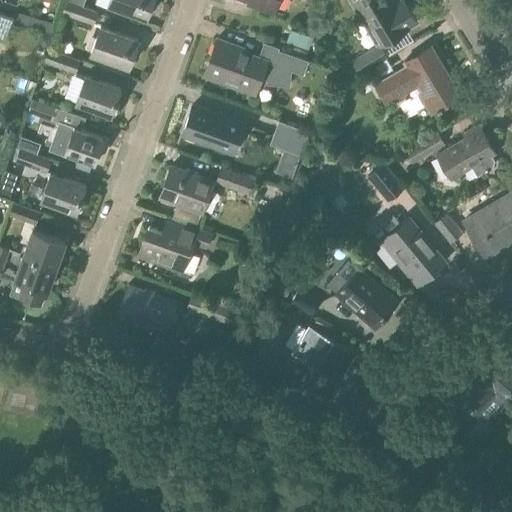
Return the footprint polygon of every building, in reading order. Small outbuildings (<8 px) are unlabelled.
[(109,0),(108,3),(146,17),(147,14),(149,15),(153,3),(151,2),(152,0),(109,0)] [(278,0),(245,0),(259,5),(258,8),(273,13),(278,0)] [(370,29),(376,38),(380,45),(416,23),(404,3),(395,9),(389,0),(351,0),(369,29),(370,29)] [(66,1),(62,13),(92,24),(96,12),(66,1)] [(0,38),(5,40),(13,17),(0,12),(0,38)] [(100,26),(91,52),(128,66),(129,64),(131,64),(136,52),(134,51),(138,40),(100,26)] [(308,61),(277,50),(278,47),(267,43),(261,58),(233,47),(234,44),(217,38),(203,74),(249,91),(255,75),(267,79),(267,84),(291,85),(292,70),(303,74),(308,61)] [(352,61),(359,73),(387,57),(379,45),(352,61)] [(405,62),(407,65),(375,84),(386,103),(416,85),(421,91),(419,92),(430,112),(436,109),(437,111),(441,108),(440,106),(460,95),(431,46),(405,62)] [(44,61),(75,73),(78,65),(79,61),(48,50),(44,61)] [(110,114),(111,112),(116,114),(119,103),(115,102),(120,88),(85,75),(75,101),(110,114)] [(55,107),(31,99),(27,110),(51,119),(55,107)] [(242,122),(192,104),(181,134),(231,153),(242,122)] [(102,136),(73,126),(59,121),(49,149),(64,155),(65,152),(93,162),(102,136)] [(308,132),(278,121),(269,144),(300,155),(308,132)] [(451,178),(472,165),(477,175),(493,167),(495,159),(491,154),(494,152),(478,125),(464,133),(466,136),(436,154),(451,178)] [(444,144),(437,132),(406,150),(413,162),(444,144)] [(50,160),(20,149),(15,161),(46,172),(50,160)] [(338,153),(330,160),(340,173),(349,166),(338,153)] [(402,187),(382,164),(367,176),(387,200),(402,187)] [(212,180),(170,165),(159,196),(201,211),(212,180)] [(251,180),(220,168),(216,181),(247,192),(251,180)] [(85,185),(50,172),(41,199),(76,211),(85,185)] [(511,191),(463,221),(484,255),(511,238),(511,191)] [(39,211),(13,202),(8,214),(35,224),(39,211)] [(446,212),(433,223),(449,242),(461,231),(446,212)] [(180,273),(191,243),(207,248),(212,232),(197,227),(196,228),(167,217),(162,232),(148,227),(137,257),(180,273)] [(444,261),(407,217),(379,239),(403,268),(407,264),(421,281),(444,261)] [(32,229),(23,254),(55,266),(64,241),(32,229)] [(0,271),(8,248),(0,244),(0,271)] [(46,291),(55,266),(23,254),(14,278),(28,284),(24,297),(18,295),(18,296),(39,305),(45,290),(46,291)] [(396,301),(358,267),(336,293),(374,326),(396,301)] [(176,303),(128,285),(116,315),(165,333),(176,303)] [(320,301),(298,289),(291,300),(313,313),(320,301)] [(230,310),(191,295),(187,307),(226,321),(230,310)] [(283,344),(294,350),(293,352),(339,378),(354,352),(308,326),(306,329),(295,323),(283,344)] [(473,358),(463,369),(446,388),(470,410),(488,389),(503,403),(511,392),(511,370),(508,367),(511,362),(511,358),(485,335),(469,354),(473,358)] [(0,364),(0,374),(17,378),(9,410),(42,418),(50,387),(103,400),(105,391),(0,364)] [(190,504),(201,495),(189,480),(178,488),(190,504)]
